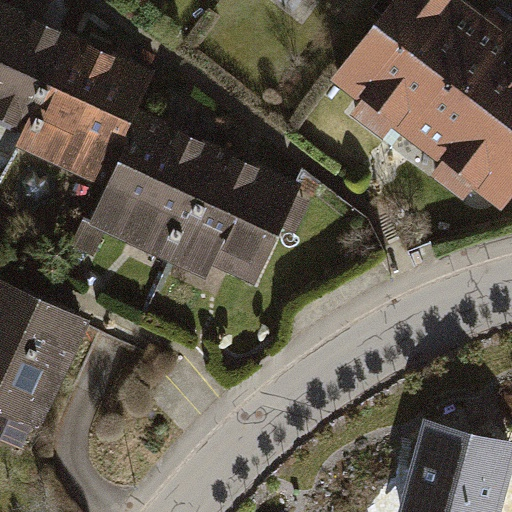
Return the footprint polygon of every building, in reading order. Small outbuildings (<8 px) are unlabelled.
[(477,187),(498,203),(511,184),(511,25),(490,9),(484,17),(461,0),(394,0),(335,77),(364,100),(352,116),(381,138),(393,122),(450,166),(440,178),(467,199),(477,187)] [(59,33),(0,6),(0,127),(14,134),(59,33)] [(147,72),(59,33),(14,134),(6,151),(94,190),(130,111),(147,72)] [(221,152),(130,111),(94,190),(75,233),(166,274),(221,152)] [(295,185),(221,152),(166,274),(240,307),(273,232),(289,239),(303,206),(288,200),(295,185)] [(81,327),(0,290),(0,421),(32,436),(81,327)] [(499,511),(511,468),(511,456),(420,430),(396,511),(499,511)]
